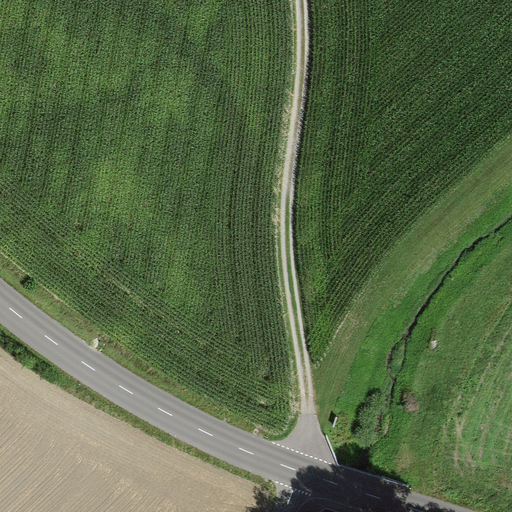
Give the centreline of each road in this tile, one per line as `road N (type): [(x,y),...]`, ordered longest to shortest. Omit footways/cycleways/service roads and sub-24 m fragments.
road 1 (track): [(301,471),(306,420),(283,246),(302,65),(297,0)]
road 2 (tertiary): [(0,305),(160,411),(301,471)]
road 3 (tertiary): [(301,471),(428,511)]
